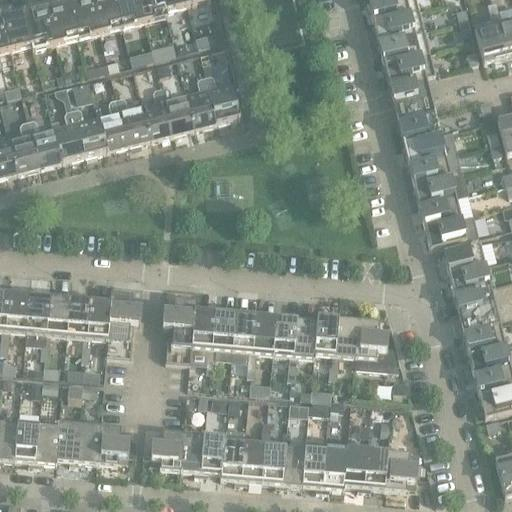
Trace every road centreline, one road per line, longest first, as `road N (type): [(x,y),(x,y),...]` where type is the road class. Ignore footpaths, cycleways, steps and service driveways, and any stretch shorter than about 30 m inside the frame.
road 1 (residential): [(420,296),(0,263)]
road 2 (residential): [(420,296),(342,0)]
road 3 (residential): [(0,483),(293,511)]
road 4 (residential): [(420,296),(421,330),(469,511)]
